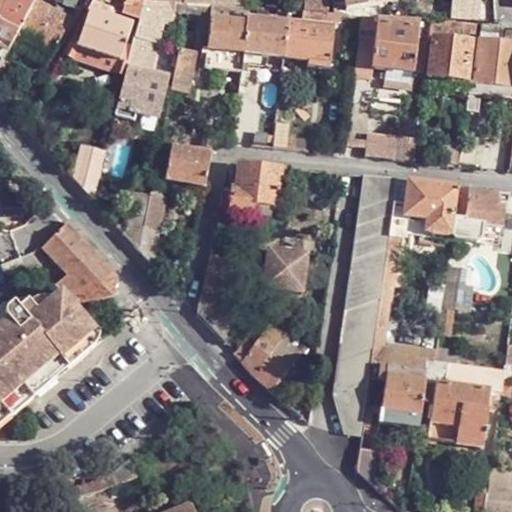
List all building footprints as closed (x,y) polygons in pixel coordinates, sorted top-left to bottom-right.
[(0,0),(0,14),(8,0),(0,0)] [(36,2),(37,0),(8,0),(0,14),(0,50),(7,55),(10,51),(16,39),(36,2)] [(104,0),(98,0),(93,0),(88,12),(98,16),(101,7),(104,0)] [(212,0),(212,7),(237,9),(238,0),(212,0)] [(305,0),(304,14),(326,15),(327,0),(305,0)] [(383,0),(346,0),(347,11),(384,9),(383,0)] [(483,0),(461,0),(459,20),(480,22),(483,0)] [(72,23),(46,7),(36,2),(16,39),(52,59),(72,23)] [(141,20),(145,4),(134,3),(128,2),(124,14),(141,20)] [(141,20),(131,59),(144,62),(157,11),(158,4),(154,4),(145,4),(141,20)] [(186,14),(188,6),(158,4),(157,11),(186,14)] [(98,16),(88,12),(70,45),(79,49),(121,63),(133,28),(98,16)] [(273,22),(290,24),(291,13),(273,12),(273,22)] [(304,14),(302,24),(311,26),(312,20),(341,24),(341,16),(332,15),(326,15),(304,14)] [(419,22),(381,19),(372,68),(409,75),(419,22)] [(243,73),(245,56),(248,25),(209,20),(204,69),(243,73)] [(245,56),(285,60),(290,24),(273,22),(248,20),(248,25),(245,56)] [(466,24),(443,23),(442,40),(464,42),(465,35),(466,24)] [(290,24),(285,60),(310,62),(309,69),(331,72),(336,28),(311,26),(302,24),(290,24)] [(472,35),(474,25),(466,24),(465,35),(472,35)] [(192,36),(183,33),(179,47),(190,50),(192,36)] [(366,81),(371,39),(361,38),(356,79),(366,81)] [(511,42),(480,38),(474,84),(497,88),(496,99),(511,100),(511,42)] [(469,43),(464,42),(442,40),(430,40),(427,79),(464,83),(469,43)] [(70,45),(64,57),(75,61),(79,49),(70,45)] [(189,64),(177,62),(172,87),(184,91),(189,64)] [(127,78),(129,69),(130,66),(121,63),(116,75),(127,78)] [(169,79),(142,73),(129,69),(127,78),(116,117),(133,122),(135,112),(158,118),(169,79)] [(29,120),(14,104),(8,110),(24,128),(29,120)] [(48,140),(29,120),(24,128),(41,146),(48,140)] [(277,127),(273,149),(305,152),(308,142),(288,139),(290,128),(277,127)] [(393,161),(414,163),(417,139),(395,138),(393,161)] [(212,151),(214,143),(215,141),(207,139),(205,150),(212,151)] [(73,182),(94,203),(107,152),(80,146),(73,182)] [(204,189),(211,155),(174,147),(172,159),(169,171),(167,180),(204,189)] [(276,209),(282,169),(240,164),(237,189),(233,189),(232,198),(230,215),(251,219),(253,205),(276,209)] [(169,171),(156,168),(151,188),(165,191),(167,180),(169,171)] [(397,182),(364,178),(334,395),(343,435),(360,438),(360,437),(363,418),(365,402),(367,390),(368,384),(369,374),(370,366),(372,355),(382,285),(386,250),(388,236),(397,182)] [(458,189),(409,183),(404,217),(419,219),(417,235),(445,240),(451,236),(452,237),(454,222),(458,189)] [(138,252),(154,269),(169,192),(165,191),(151,188),(150,196),(138,252)] [(497,194),(458,189),(454,222),(482,226),(501,228),(503,212),(494,211),(497,194)] [(122,234),(138,252),(150,196),(134,192),(122,234)] [(222,196),(218,214),(230,215),(232,198),(222,196)] [(482,226),(454,222),(452,237),(456,242),(476,244),(480,241),(482,226)] [(117,281),(66,226),(42,249),(47,255),(67,277),(89,304),(114,299),(117,281)] [(307,253),(268,248),(263,288),(302,293),(307,253)] [(386,250),(382,285),(393,287),(398,252),(386,250)] [(466,272),(448,269),(445,286),(463,288),(466,272)] [(203,290),(229,308),(236,274),(223,271),(222,276),(206,273),(203,290)] [(62,282),(57,286),(76,307),(89,304),(67,277),(62,282)] [(382,285),(372,355),(383,357),(385,346),(393,287),(382,285)] [(0,413),(5,409),(2,406),(60,357),(63,360),(96,333),(57,286),(31,308),(19,294),(0,310),(0,314),(3,317),(0,319),(0,413)] [(442,307),(455,309),(469,311),(473,290),(463,288),(445,286),(442,307)] [(198,317),(223,345),(245,318),(229,308),(203,290),(198,317)] [(442,307),(439,335),(451,337),(455,309),(442,307)] [(255,381),(271,395),(302,353),(268,328),(240,364),(247,372),(255,381)] [(96,333),(63,360),(70,370),(104,341),(96,333)] [(383,357),(425,362),(427,362),(429,363),(430,352),(385,346),(383,357)] [(436,364),(437,349),(431,348),(430,352),(429,363),(436,364)] [(449,351),(437,349),(436,364),(447,365),(449,351)] [(383,357),(372,355),(370,366),(387,369),(422,374),(425,362),(383,357)] [(2,406),(5,409),(13,419),(29,406),(70,370),(63,360),(60,357),(2,406)] [(427,362),(425,374),(424,383),(422,399),(431,401),(434,384),(489,393),(500,394),(502,382),(503,372),(447,365),(436,364),(429,363),(427,362)] [(387,369),(370,366),(369,374),(386,377),(387,369)] [(422,399),(424,383),(386,377),(381,411),(419,416),(422,399)] [(481,447),(489,393),(434,384),(431,401),(426,440),(481,447)] [(365,402),(363,418),(374,421),(377,405),(365,402)] [(0,429),(13,419),(5,409),(0,413),(0,429)] [(372,440),(360,438),(359,451),(370,453),(372,440)] [(359,451),(355,473),(376,493),(382,456),(370,453),(359,451)] [(63,478),(65,490),(67,504),(101,494),(136,480),(129,462),(82,478),(63,478)] [(63,478),(43,478),(48,494),(65,490),(63,478)] [(511,487),(488,483),(486,494),(483,511),(510,511),(511,505),(511,487)] [(410,485),(405,511),(416,511),(420,487),(410,485)] [(483,511),(486,494),(478,493),(475,511),(483,511)]
